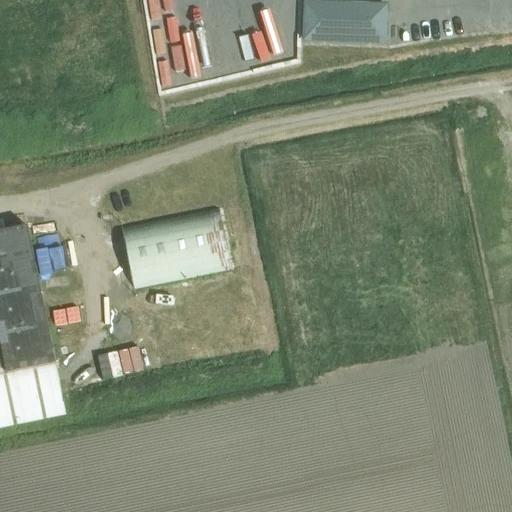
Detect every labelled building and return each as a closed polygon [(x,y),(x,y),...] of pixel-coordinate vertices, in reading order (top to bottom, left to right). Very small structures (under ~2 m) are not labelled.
[(371,7),(306,5),(305,41),(385,44),(386,25),(386,15),(371,7)] [(249,53),(239,54),(242,79),(252,78),(249,53)] [(204,84),(214,83),(213,59),(202,60),(204,84)] [(178,94),(192,92),(189,67),(175,69),(178,94)] [(218,210),(121,229),(133,291),(230,272),(218,210)] [(54,352),(49,331),(28,228),(0,233),(0,429),(66,416),(56,367),(57,367),(54,352)]
